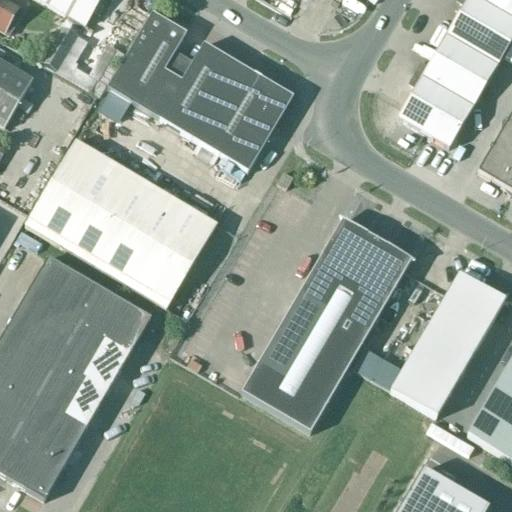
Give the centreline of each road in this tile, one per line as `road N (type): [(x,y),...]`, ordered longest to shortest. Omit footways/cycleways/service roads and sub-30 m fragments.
road 1 (unclassified): [(344,80),(337,123),(361,162),(511,249)]
road 2 (unclassified): [(206,0),(344,80)]
